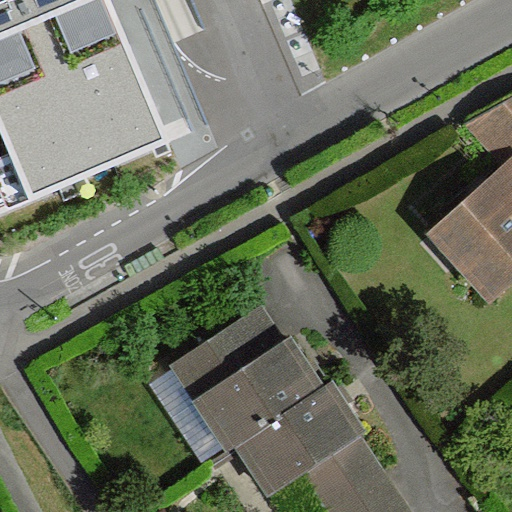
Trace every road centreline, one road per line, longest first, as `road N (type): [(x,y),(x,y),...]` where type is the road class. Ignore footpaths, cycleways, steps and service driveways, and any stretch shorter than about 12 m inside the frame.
road 1 (residential): [(0,317),(278,162)]
road 2 (residential): [(278,162),(511,24)]
road 3 (residential): [(278,162),(210,0)]
